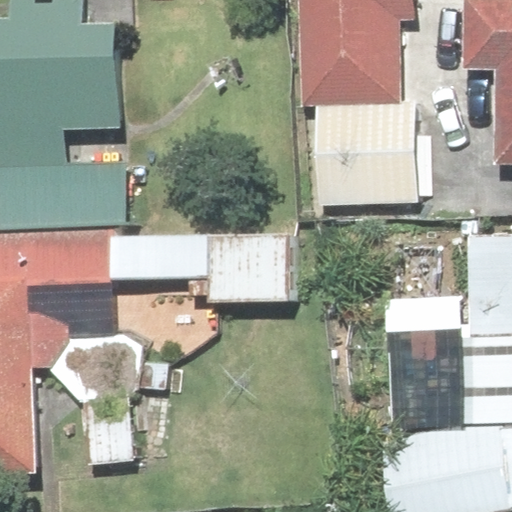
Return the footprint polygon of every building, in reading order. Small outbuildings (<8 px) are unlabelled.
[(315,0),(313,111),(417,113),(418,0),(315,0)] [(0,139),(10,140),(8,226),(139,229),(140,173),(84,171),(85,142),(134,144),(136,45),(0,41),(0,139)] [(121,231),(124,295),(211,292),(212,308),(305,304),(302,224),(142,230),(121,231)] [(57,295),(0,294),(0,495),(57,496),(57,295)] [(183,348),(156,347),(157,334),(72,332),(77,390),(91,397),(86,437),(102,451),(101,472),(180,473),(183,348)]
